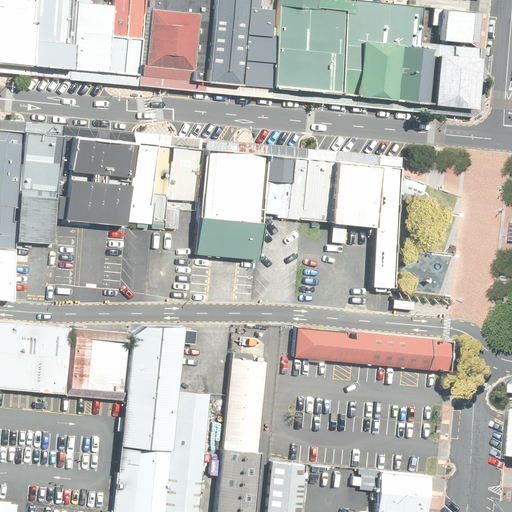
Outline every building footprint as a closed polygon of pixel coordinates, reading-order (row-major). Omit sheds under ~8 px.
[(0,0),(0,61),(23,64),(30,0),(0,0)] [(61,0),(30,0),(23,64),(64,68),(71,1),(61,0)] [(110,0),(110,6),(103,73),(134,76),(140,0),(110,0)] [(234,0),(203,0),(199,81),(230,82),(234,6),(234,0)] [(276,0),(275,11),(266,88),(387,100),(394,45),(414,48),(414,43),(417,7),(345,0),(276,0)] [(71,1),(64,68),(103,73),(110,6),(71,1)] [(234,6),(230,82),(266,88),(275,11),(234,6)] [(194,14),(147,9),(141,66),(188,70),(194,14)] [(468,12),(437,9),(434,41),(464,43),(468,12)] [(394,45),(387,100),(425,105),(431,54),(473,58),(474,48),(414,43),(414,48),(394,45)] [(473,58),(431,54),(425,105),(469,109),(473,58)] [(0,130),(0,300),(5,301),(10,242),(18,132),(0,130)] [(58,135),(18,132),(10,242),(50,245),(52,218),(58,135)] [(58,135),(52,218),(118,223),(126,141),(58,135)] [(118,223),(154,226),(157,197),(162,144),(126,141),(118,223)] [(187,200),(191,147),(162,144),(157,197),(187,200)] [(250,213),(256,154),(191,147),(187,200),(184,250),(247,254),(250,213)] [(250,213),(256,214),(322,221),(328,160),(256,154),(250,213)] [(366,225),(372,165),(328,160),(322,221),(366,225)] [(177,209),(165,208),(164,228),(176,229),(177,209)] [(68,327),(0,322),(0,388),(61,394),(68,327)] [(141,324),(129,333),(123,399),(119,449),(165,451),(172,390),(179,325),(141,324)] [(129,333),(68,327),(61,394),(123,399),(129,333)] [(438,342),(285,330),(282,360),(436,373),(438,342)] [(238,511),(251,360),(216,357),(203,511),(238,511)] [(165,451),(159,511),(196,511),(205,394),(172,390),(165,451)] [(159,511),(165,451),(119,449),(109,511),(159,511)] [(286,511),(290,464),(259,462),(255,511),(286,511)] [(416,511),(419,474),(366,470),(363,511),(378,511),(416,511)] [(511,511),(511,499),(504,499),(502,511),(511,511)] [(0,502),(0,511),(10,511),(11,504),(0,502)]
